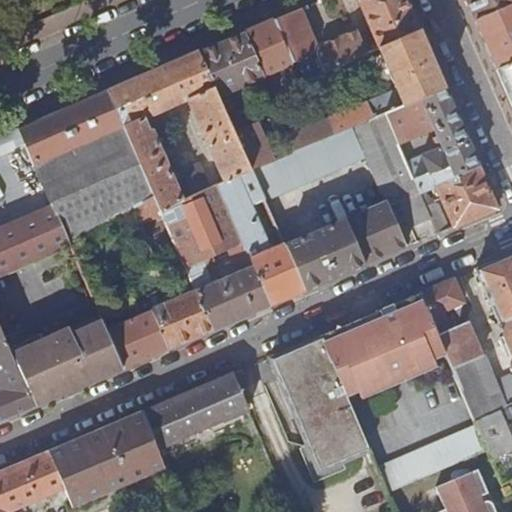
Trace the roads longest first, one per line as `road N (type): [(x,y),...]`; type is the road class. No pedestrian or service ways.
road 1 (residential): [(511,228),(0,446)]
road 2 (tertiary): [(0,88),(204,0)]
road 3 (residential): [(511,169),(437,0)]
